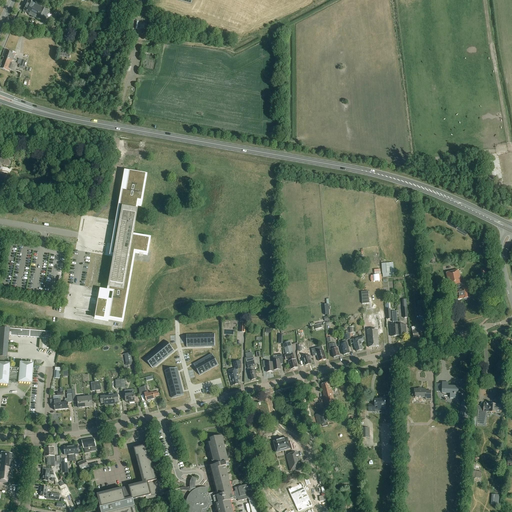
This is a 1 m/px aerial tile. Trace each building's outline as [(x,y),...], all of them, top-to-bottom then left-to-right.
[(28,1),(26,7),(39,13),(39,14),(37,18),(44,22),(49,11),(28,1)] [(39,14),(39,13),(26,7),(24,12),(29,14),(29,16),(35,19),(38,13),(39,14)] [(4,58),(3,60),(3,61),(1,60),(0,61),(0,64),(1,65),(0,68),(9,72),(11,66),(12,63),(16,53),(5,49),(1,57),(4,58)] [(21,60),(19,68),(24,70),(27,61),(21,60)] [(0,187),(1,188),(4,174),(0,173),(0,163),(10,165),(11,155),(1,153),(1,154),(0,153),(0,187)] [(113,292),(109,318),(122,321),(133,252),(146,254),(149,239),(131,236),(137,201),(140,202),(145,175),(129,172),(125,191),(122,191),(111,255),(114,256),(108,291),(113,292)] [(394,269),(394,264),(382,264),(382,275),(394,274),(394,273),(394,269)] [(456,298),(457,298),(457,301),(471,298),(470,294),(469,294),(468,289),(467,289),(466,285),(465,281),(461,282),(458,271),(446,274),(449,287),(457,285),(458,289),(456,289),(456,292),(455,293),(456,298)] [(97,300),(94,318),(104,319),(107,301),(97,300)] [(399,336),(397,322),(397,312),(392,312),(393,323),(395,322),(395,326),(390,326),(391,337),(399,336)] [(400,322),(397,322),(399,336),(406,335),(405,325),(400,326),(400,322)] [(6,364),(8,336),(50,339),(51,332),(9,329),(0,327),(0,385),(8,386),(8,380),(18,381),(18,383),(31,384),(32,365),(19,364),(19,369),(9,368),(9,365),(6,364)] [(414,338),(424,335),(422,328),(419,328),(419,329),(412,331),(414,338)] [(368,330),(369,347),(380,346),(379,329),(368,330)] [(361,343),(364,342),(363,337),(352,340),(355,349),(356,352),(363,350),(362,347),(361,343)] [(166,341),(161,346),(169,355),(174,351),(166,341)] [(347,344),(346,344),(345,341),(340,342),(341,345),(340,345),(343,355),(349,354),(347,344)] [(289,362),(289,363),(288,363),(289,365),(291,370),(298,368),(296,360),(295,360),(290,343),(283,345),(286,355),(285,356),(286,361),(290,360),(290,362),(289,362)] [(331,351),(333,358),(339,356),(337,349),(336,343),(329,344),(330,351),(331,351)] [(161,346),(156,350),(163,360),(169,355),(161,346)] [(323,351),(322,347),(311,349),(313,357),(317,356),(319,361),(326,359),(324,351),(323,351)] [(156,350),(150,355),(158,364),(163,360),(156,350)] [(303,354),(303,355),(302,355),(303,358),(305,366),(312,364),(310,359),(312,359),(311,356),(310,356),(309,352),(303,354)] [(212,355),(206,358),(212,369),(218,365),(212,354),(212,355)] [(150,355),(145,359),(152,369),(155,367),(158,364),(150,355)] [(273,363),(273,367),(272,367),(273,372),(273,371),(281,370),(280,364),(283,364),(282,355),(277,356),(278,358),(273,358),(273,361),(273,363)] [(206,358),(200,361),(206,372),(212,369),(206,358)] [(200,361),(194,365),(200,376),(206,372),(200,361)] [(238,375),(237,370),(241,369),(240,365),(241,364),(240,361),(233,363),(235,369),(228,371),(232,386),(238,384),(238,381),(240,380),(239,377),(237,378),(236,375),(238,375)] [(247,363),(248,369),(249,369),(250,373),(249,373),(251,381),(257,379),(255,371),(254,372),(253,367),(252,365),(254,364),(254,361),(247,363)] [(266,372),(273,372),(272,367),(273,367),(273,363),(268,363),(268,361),(262,361),(263,368),(266,367),(266,372)] [(165,371),(167,378),(179,375),(178,371),(177,368),(165,371)] [(167,378),(168,385),(180,382),(179,375),(167,378)] [(168,385),(170,391),(182,388),(180,382),(168,385)] [(325,407),(335,404),(331,388),(330,389),(328,383),(321,385),(324,396),(323,396),(325,407)] [(442,394),(450,394),(450,398),(458,398),(458,387),(448,387),(448,383),(442,383),(442,394)] [(146,386),(139,388),(140,395),(144,394),(146,402),(147,401),(148,402),(150,402),(150,400),(155,399),(154,397),(159,396),(158,392),(153,393),(148,394),(147,389),(146,386)] [(171,395),(172,398),(184,395),(183,392),(182,388),(170,391),(171,395)] [(425,393),(425,389),(419,389),(418,388),(417,389),(414,389),(414,393),(411,396),(413,398),(414,398),(425,398),(425,400),(430,400),(430,393),(425,393)] [(84,398),(78,399),(76,399),(75,390),(72,391),(73,403),(78,402),(79,409),(85,408),(84,398)] [(127,392),(125,393),(126,402),(129,402),(129,403),(134,403),(133,393),(133,390),(128,391),(129,392),(127,392)] [(62,410),(69,409),(68,403),(72,402),(71,395),(67,395),(67,399),(65,399),(65,403),(61,404),(62,410)] [(105,405),(110,405),(109,395),(105,395),(105,396),(100,397),(101,404),(105,404),(105,405)] [(113,396),(109,397),(109,395),(110,405),(115,404),(115,403),(118,403),(117,395),(113,396)] [(92,397),(84,398),(85,408),(93,407),(92,397)] [(368,405),(368,411),(381,411),(381,410),(385,410),(385,407),(385,398),(380,398),(380,400),(374,400),(374,405),(368,405)] [(60,399),(54,400),(51,400),(51,404),(54,404),(55,411),(62,410),(61,404),(60,399)] [(461,417),(469,418),(470,404),(462,403),(461,417)] [(474,415),(478,415),(477,424),(484,425),(486,413),(500,414),(501,405),(484,404),(483,410),(474,409),(474,415)] [(318,425),(328,422),(325,413),(315,416),(318,425)] [(361,429),(361,438),(370,438),(369,428),(361,429)] [(191,490),(188,489),(185,488),(183,488),(180,489),(171,491),(172,493),(181,491),(183,491),(184,491),(185,491),(187,491),(188,491),(189,491),(188,492),(192,494),(190,497),(188,501),(187,505),(188,509),(188,511),(233,511),(231,504),(231,501),(234,500),(237,499),(238,501),(252,498),(253,498),(250,484),(234,488),(235,491),(232,492),(230,484),(225,463),(228,462),(222,437),(222,436),(210,439),(210,441),(211,443),(208,444),(213,466),(209,467),(214,486),(216,493),(210,494),(207,493),(208,489),(207,490),(203,489),(199,490),(197,490),(196,491),(195,489),(195,487),(191,490)] [(288,438),(274,442),(277,453),(281,452),(282,457),(286,456),(292,454),(290,449),(288,438)] [(82,441),(84,449),(85,454),(89,453),(88,448),(96,447),(94,439),(82,441)] [(146,500),(172,493),(171,491),(165,493),(161,479),(157,480),(148,445),(134,449),(136,458),(137,458),(144,484),(129,488),(129,489),(123,491),(123,489),(97,495),(100,506),(101,511),(135,511),(133,500),(146,497),(146,500)] [(69,462),(73,461),(71,446),(64,447),(65,456),(69,456),(69,462)] [(0,483),(2,483),(10,484),(12,468),(11,468),(12,462),(11,460),(11,454),(5,453),(0,452),(0,483)] [(292,454),(286,456),(290,472),(301,469),(298,455),(297,453),(293,454),(292,454)] [(88,466),(86,462),(79,464),(81,471),(86,469),(86,467),(88,466)] [(48,481),(49,475),(54,476),(51,470),(45,469),(45,472),(43,471),(42,481),(48,481)] [(50,499),(51,494),(47,493),(47,488),(41,487),(40,496),(46,497),(46,499),(50,499)] [(499,495),(492,495),(491,505),(498,506),(499,495)] [(257,511),(253,498),(248,499),(251,511),(257,511)]
